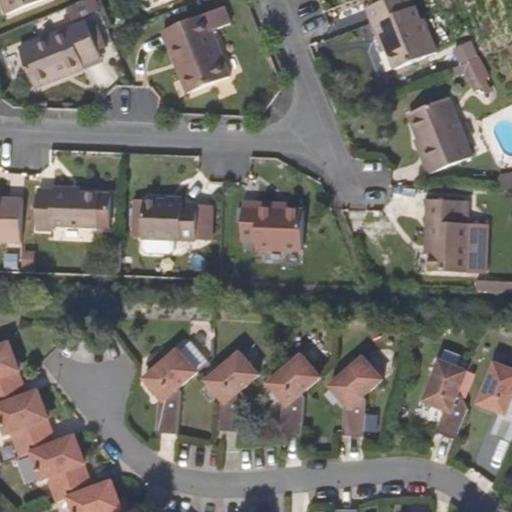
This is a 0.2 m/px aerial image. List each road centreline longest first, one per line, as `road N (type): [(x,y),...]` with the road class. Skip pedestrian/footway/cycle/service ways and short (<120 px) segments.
road 1 (residential): [(268,0),(333,146),(0,126)]
road 2 (residential): [(480,511),(422,474),(210,487),(151,475),(105,430),(85,367)]
